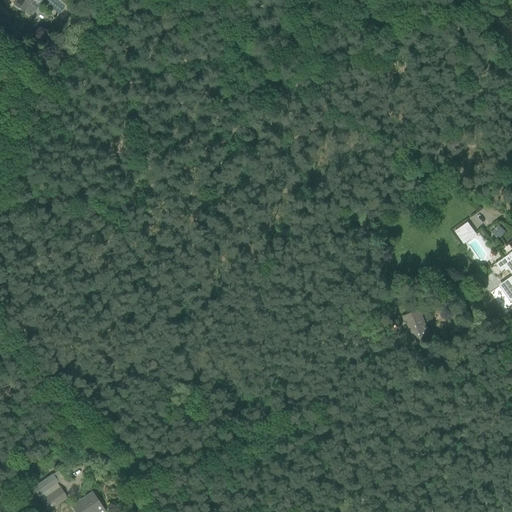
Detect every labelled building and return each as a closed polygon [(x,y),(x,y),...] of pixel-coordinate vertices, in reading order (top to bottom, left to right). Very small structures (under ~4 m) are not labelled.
[(16,0),(13,5),(31,17),(42,0),(16,0)] [(471,13),(486,0),(466,0),(463,3),(471,13)] [(57,52),(48,67),(59,74),(68,58),(57,52)] [(459,236),(473,227),(468,221),(455,230),(459,236)] [(507,232),(501,226),(494,232),(500,239),(507,232)] [(511,252),(494,265),(494,266),(496,264),(501,272),(507,268),(511,274),(511,277),(500,286),(511,302),(511,252)] [(393,313),(383,301),(375,307),(385,319),(393,313)] [(406,321),(410,332),(414,341),(423,338),(423,340),(430,337),(427,329),(427,327),(426,328),(419,309),(402,316),(405,322),(406,321)] [(38,496),(40,500),(39,500),(46,511),(66,498),(51,475),(30,488),(36,497),(38,496)] [(91,492),(83,498),(70,506),(74,511),(97,511),(93,506),(98,503),(91,492)]
